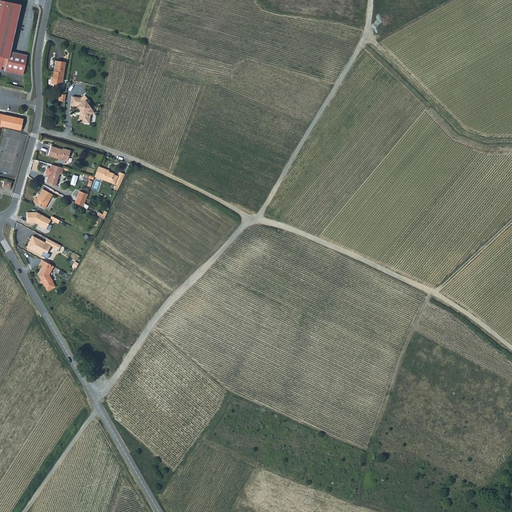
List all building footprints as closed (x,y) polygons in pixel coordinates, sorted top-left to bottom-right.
[(0,0),(0,68),(22,75),(26,54),(11,51),(20,4),(0,0)] [(61,81),(63,81),(66,62),(55,61),(53,73),(52,73),(51,79),(53,79),(52,84),(60,85),(61,81)] [(72,96),(70,105),(77,106),(83,114),(79,116),(79,121),(89,123),(89,119),(88,116),(94,112),(87,103),(89,102),(84,95),(81,98),(72,96)] [(0,125),(1,125),(19,129),(22,118),(0,113),(0,115),(0,125)] [(67,161),(71,150),(65,148),(64,149),(51,145),(48,155),(67,161)] [(63,167),(51,164),(50,168),(51,168),(49,174),(48,174),(46,182),(50,183),(49,184),(55,185),(59,174),(61,174),(63,167)] [(98,166),(94,176),(110,183),(119,186),(125,174),(119,172),(117,176),(114,174),(114,173),(106,170),(106,169),(98,166)] [(45,208),(52,194),(43,189),(37,198),(35,197),(33,201),(45,208)] [(75,203),(83,207),(87,194),(79,191),(75,203)] [(46,228),(50,219),(36,211),(26,212),(27,221),(37,221),(37,223),(46,228)] [(59,249),(61,245),(47,237),(45,242),(33,235),(26,247),(41,255),(44,251),(47,253),(51,245),(59,249)] [(53,265),(41,259),(38,264),(41,266),(37,274),(44,286),(52,281),(48,274),(53,265)]
